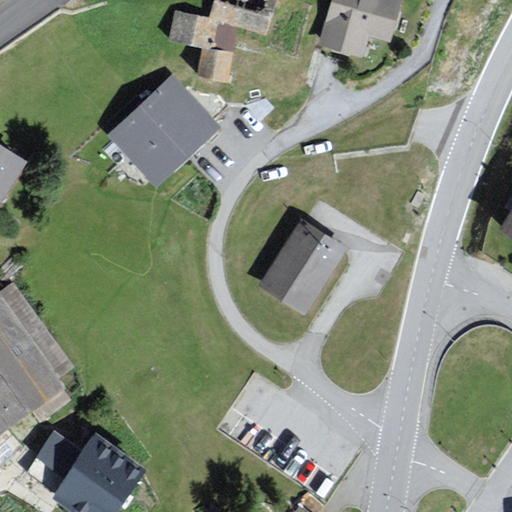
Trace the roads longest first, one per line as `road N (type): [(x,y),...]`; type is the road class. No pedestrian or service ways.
road 1 (residential): [(402,443),(234,320),(216,253),(234,197),(283,145),(390,83),(425,52),(446,0)]
road 2 (tertiary): [(433,279),(479,130),(511,59)]
road 3 (tertiary): [(402,443),(433,279)]
